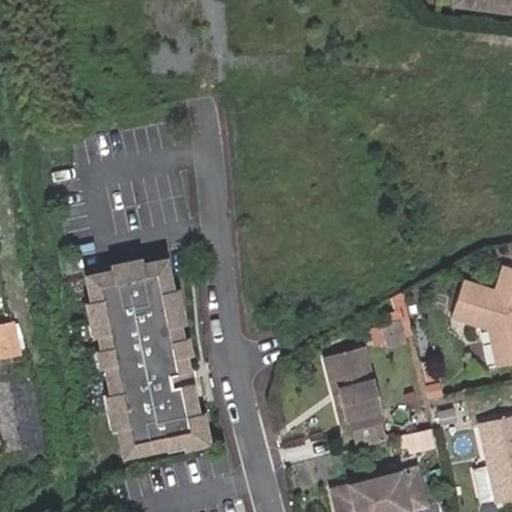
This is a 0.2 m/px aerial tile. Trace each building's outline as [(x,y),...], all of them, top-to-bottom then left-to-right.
[(511,0),(445,0),(445,4),(510,13),(511,0)] [(164,253),(78,272),(118,458),(204,439),(164,253)] [(511,273),(496,268),(487,292),(457,282),(445,319),(480,329),(489,365),(511,360),(511,273)] [(10,320),(0,322),(0,336),(13,334),(10,320)] [(13,334),(0,336),(0,357),(17,354),(13,334)] [(335,427),(375,417),(355,345),(316,355),(335,427)] [(435,378),(423,381),(426,393),(438,390),(435,378)] [(442,401),(430,404),(432,416),(445,413),(442,401)] [(511,498),(511,414),(469,423),(479,471),(485,502),(485,505),(511,498)] [(425,429),(412,432),(415,444),(429,440),(425,429)] [(401,511),(420,507),(410,467),(323,490),(328,511),(401,511)] [(485,502),(479,471),(464,474),(471,505),(485,502)]
